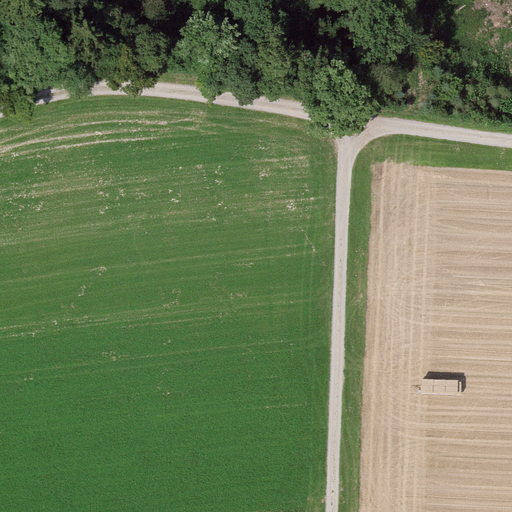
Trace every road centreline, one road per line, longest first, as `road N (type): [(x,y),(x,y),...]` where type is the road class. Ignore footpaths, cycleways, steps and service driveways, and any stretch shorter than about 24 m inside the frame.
road 1 (track): [(0,111),(105,87),(511,140)]
road 2 (track): [(348,121),(332,511)]
